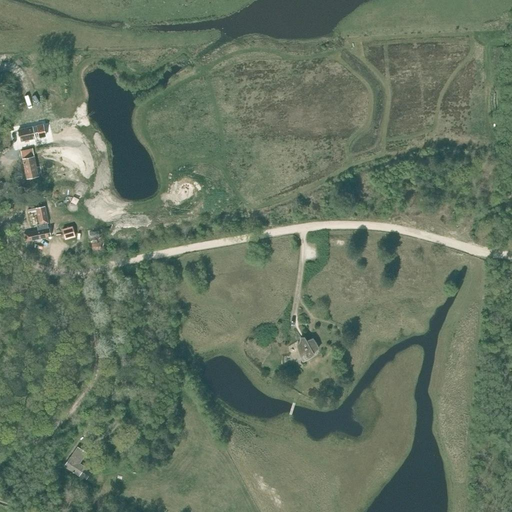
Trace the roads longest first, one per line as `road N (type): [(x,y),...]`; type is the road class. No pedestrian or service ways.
road 1 (track): [(78,273),(324,225),(390,228),(511,256)]
road 2 (track): [(78,273),(87,394),(66,425),(0,456)]
